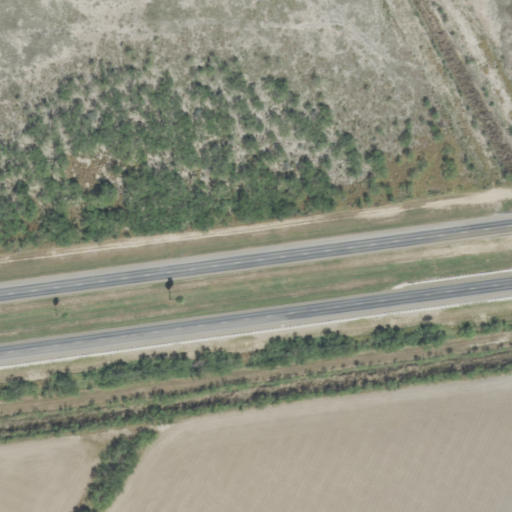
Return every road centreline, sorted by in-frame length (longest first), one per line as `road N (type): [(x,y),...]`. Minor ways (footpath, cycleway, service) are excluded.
road 1 (trunk): [(0,355),(511,287)]
road 2 (trunk): [(511,224),(0,292)]
